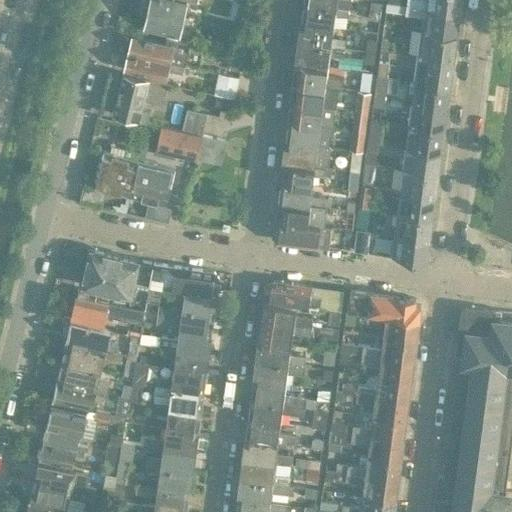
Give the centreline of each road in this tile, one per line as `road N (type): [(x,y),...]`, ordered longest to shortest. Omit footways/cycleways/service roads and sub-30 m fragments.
road 1 (residential): [(486,0),(446,278)]
road 2 (residential): [(245,252),(214,511)]
road 3 (residential): [(245,252),(285,0)]
road 4 (residential): [(414,511),(446,278)]
road 5 (tertiary): [(42,216),(97,0)]
road 6 (residential): [(245,252),(42,216)]
road 7 (residential): [(446,278),(245,252)]
road 8 (tertiary): [(0,394),(42,216)]
